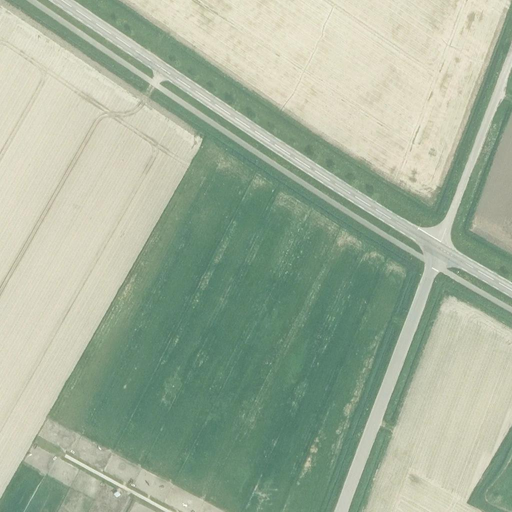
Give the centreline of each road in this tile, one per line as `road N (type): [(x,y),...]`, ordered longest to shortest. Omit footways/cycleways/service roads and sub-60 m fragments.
road 1 (tertiary): [(439,249),(65,0)]
road 2 (unclassified): [(342,511),(439,249)]
road 3 (unclassified): [(439,249),(511,55)]
